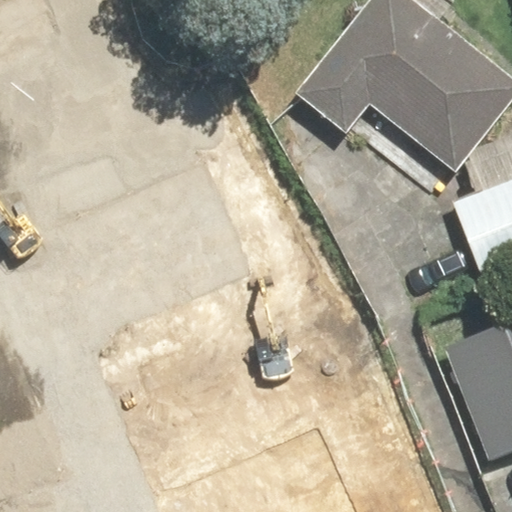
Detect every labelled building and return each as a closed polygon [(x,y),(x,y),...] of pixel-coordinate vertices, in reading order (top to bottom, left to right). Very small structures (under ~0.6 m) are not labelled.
[(372,119),(454,178),(487,274),(511,265),(511,130),(509,131),(511,127),(511,63),(421,0),(365,0),(295,100),(355,143),(372,119)] [(207,146),(23,196),(48,287),(116,268),(136,339),(251,307),(207,146)] [(511,308),(443,333),(477,430),(511,418),(511,308)] [(15,420),(31,465),(102,440),(86,395),(15,420)] [(171,511),(157,471),(68,502),(71,511),(171,511)] [(396,511),(390,496),(347,511),(342,511),(337,498),(299,511),(396,511)]
